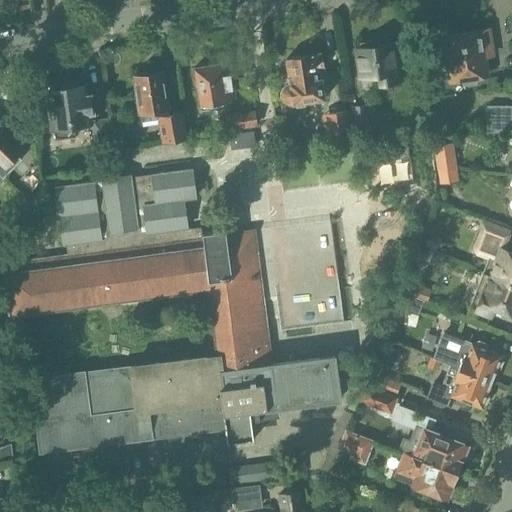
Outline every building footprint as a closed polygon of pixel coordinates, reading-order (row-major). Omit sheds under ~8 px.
[(445,37),(450,72),(452,81),(465,79),(464,73),(474,72),(474,77),(487,75),(483,44),(491,43),(489,30),(445,37)] [(356,50),(365,104),(351,106),(354,131),(371,128),(367,103),(377,101),(373,75),(378,74),(380,84),(398,81),(392,45),(375,47),(374,40),(359,43),(360,49),(356,50)] [(291,105),(294,105),(294,107),(308,105),(307,103),(324,100),(324,97),(328,89),(322,82),(321,80),(317,80),(315,69),(324,67),(322,54),(287,59),(290,83),(289,84),(287,85),(285,85),(284,86),(283,87),(283,88),(282,90),(282,91),(281,92),(281,94),(281,95),(281,96),(282,98),(282,99),(283,100),(284,101),(285,102),(286,103),(287,104),(289,104),(290,105),(291,105)] [(199,105),(232,100),(227,63),(194,68),(199,105)] [(162,73),(133,77),(139,118),(156,116),(160,140),(186,136),(182,110),(168,112),(162,73)] [(89,124),(88,114),(92,113),(89,95),(84,96),(83,85),(49,90),(56,139),(76,137),(74,127),(89,124)] [(13,111),(33,108),(31,94),(11,97),(13,111)] [(511,105),(487,106),(487,134),(511,130),(511,105)] [(354,132),(350,110),(322,114),(326,137),(354,132)] [(227,116),(229,130),(256,126),(254,112),(227,116)] [(108,118),(92,121),(97,153),(113,151),(108,118)] [(0,174),(3,178),(11,170),(6,166),(19,153),(7,141),(0,134),(0,132),(3,129),(0,125),(0,174)] [(253,132),(230,135),(231,150),(255,147),(253,132)] [(387,149),(388,160),(412,157),(410,146),(387,149)] [(437,172),(453,169),(457,169),(455,155),(435,159),(437,172)] [(437,172),(439,186),(459,182),(457,169),(453,169),(437,172)] [(69,257),(10,265),(10,267),(6,268),(12,316),(17,316),(17,317),(208,291),(216,356),(242,352),(244,370),(272,366),(271,364),(261,290),(275,289),(281,331),(344,323),(331,222),(253,232),(253,231),(226,235),(226,231),(202,234),(201,228),(186,230),(182,201),(194,199),(190,170),(102,182),(103,189),(93,191),(92,183),(57,188),(65,246),(67,246),(69,257)] [(483,272),(511,283),(511,253),(505,251),(511,230),(485,220),(473,247),(474,251),(477,255),(488,259),(483,272)] [(424,237),(420,248),(435,253),(439,244),(424,237)] [(435,253),(420,248),(416,257),(431,263),(435,253)] [(492,320),(497,308),(511,313),(511,283),(483,272),(469,308),(475,310),(474,313),(492,320)] [(408,280),(403,293),(427,303),(432,290),(408,280)] [(399,301),(398,306),(419,314),(423,303),(426,305),(427,303),(403,293),(399,301)] [(435,347),(431,356),(440,360),(450,364),(455,366),(492,381),(496,371),(502,369),(505,363),(501,358),(502,355),(489,350),(488,343),(479,340),(475,343),(471,341),(470,343),(441,332),(435,347)] [(216,356),(207,357),(206,355),(31,379),(36,415),(47,413),(48,423),(38,425),(41,452),(225,429),(227,444),(254,440),(252,423),(260,422),(259,410),(340,400),(334,355),(271,364),(272,366),(244,370),(242,352),(216,356)] [(440,360),(431,356),(428,366),(436,369),(440,360)] [(488,392),(492,381),(455,366),(450,364),(442,386),(434,383),(428,397),(451,406),(453,401),(463,405),(468,402),(482,407),(483,406),(488,405),(490,397),(488,392)] [(374,388),(396,397),(401,383),(379,374),(374,388)] [(365,385),(360,400),(380,408),(389,411),(390,412),(391,411),(392,407),(396,397),(365,385)] [(353,395),(347,409),(354,412),(360,398),(353,395)] [(398,450),(406,453),(456,473),(466,447),(427,432),(431,421),(420,416),(419,419),(413,416),(414,413),(397,407),(393,418),(415,427),(409,440),(403,437),(398,450)] [(371,441),(347,432),(341,448),(353,452),(352,457),(364,462),(371,441)] [(0,461),(17,456),(11,443),(0,446),(0,461)] [(455,476),(456,473),(406,453),(397,479),(405,483),(447,499),(452,485),(456,484),(457,479),(455,476)] [(229,469),(231,485),(305,475),(303,459),(229,469)] [(334,464),(330,473),(344,479),(348,469),(334,464)] [(328,508),(337,511),(339,511),(349,485),(337,481),(328,508)] [(237,502),(238,510),(263,507),(260,485),(230,488),(232,503),(237,502)] [(231,501),(229,489),(213,491),(214,503),(231,501)] [(213,491),(212,491),(179,496),(181,511),(188,511),(202,510),(202,511),(215,511),(216,511),(214,503),(213,491)] [(302,511),(300,491),(280,494),(282,511),(302,511)] [(177,498),(167,499),(168,509),(178,507),(177,498)] [(167,499),(156,501),(158,510),(168,509),(167,499)]
